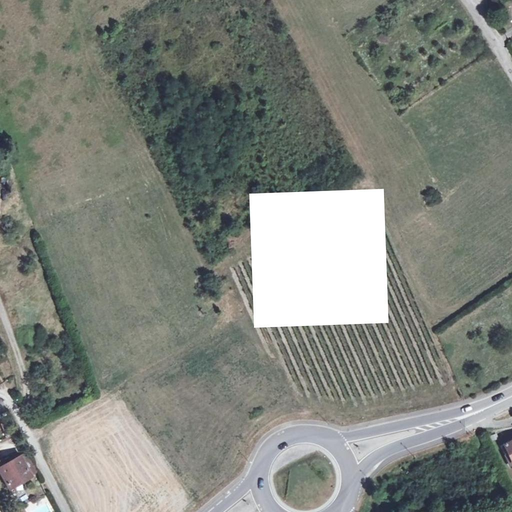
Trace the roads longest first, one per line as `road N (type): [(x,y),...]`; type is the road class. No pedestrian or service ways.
road 1 (primary): [(493,405),(324,441)]
road 2 (primary): [(348,481),(384,451),(493,405)]
road 3 (residential): [(0,394),(67,511)]
